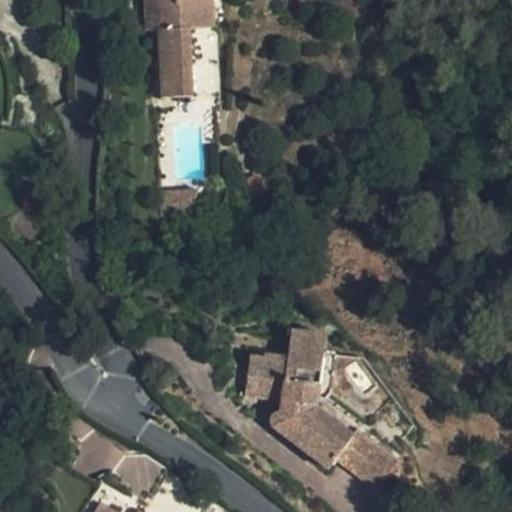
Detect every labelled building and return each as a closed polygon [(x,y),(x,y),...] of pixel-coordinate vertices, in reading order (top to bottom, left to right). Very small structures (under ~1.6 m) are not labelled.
[(158,0),(146,0),(148,31),(161,31),(158,0)] [(158,0),(161,31),(165,97),(193,96),(189,28),(215,27),(212,0),(158,0)] [(319,408),(327,359),(330,341),(298,335),(293,360),(291,369),(268,365),(268,361),(256,358),(251,385),(264,387),(262,399),(285,404),(283,415),(279,416),(275,419),(273,426),(330,471),(339,460),(381,492),(402,465),(362,432),(357,438),(319,408)] [(291,369),(293,360),(270,355),(268,361),(268,365),(291,369)] [(340,362),(327,359),(319,408),(357,438),(362,432),(366,425),(334,398),(340,362)] [(249,396),(262,399),(264,387),(251,385),(249,396)]
